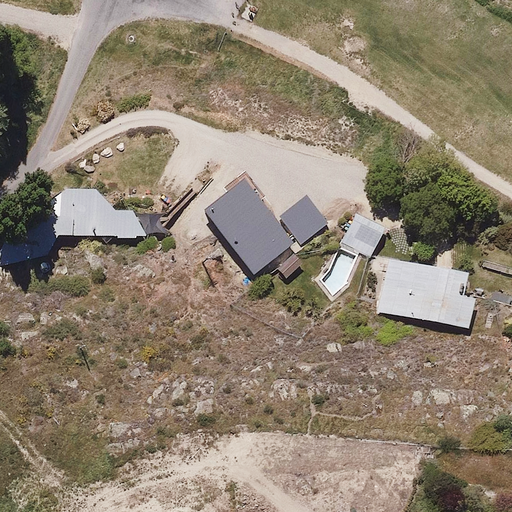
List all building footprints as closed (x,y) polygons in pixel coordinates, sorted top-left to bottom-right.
[(254,275),(295,241),(244,180),(205,210),(254,275)] [(114,209),(96,189),(60,188),(58,214),(50,214),(49,232),(148,237),(134,211),(114,209)] [(306,194),(280,216),(302,244),(328,223),(306,194)] [(369,257),(389,225),(360,208),(341,240),(369,257)] [(466,295),(470,274),(374,255),(369,279),(380,281),(374,309),(470,329),(476,297),(466,295)] [(417,445),(343,442),(341,486),(415,490),(417,445)]
